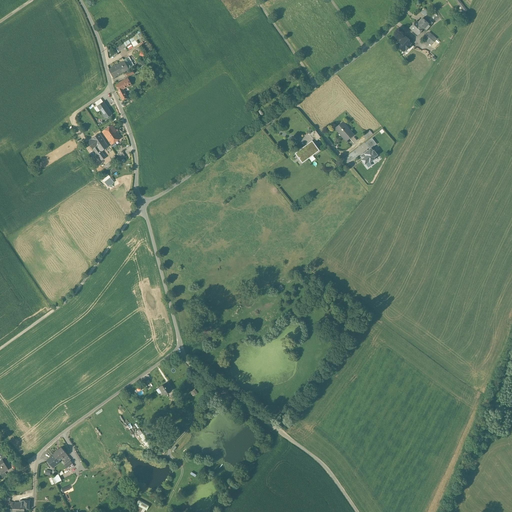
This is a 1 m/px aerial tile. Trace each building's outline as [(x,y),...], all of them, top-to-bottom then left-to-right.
[(424,20),(422,19),(418,23),(416,21),(414,23),(410,28),(413,31),(418,34),(423,28),(424,29),(428,24),(424,20)] [(428,24),(424,29),(426,31),(433,23),(430,21),(428,24)] [(436,39),(429,32),(424,38),(426,41),(424,44),(426,46),(429,43),(431,45),(436,39)] [(133,36),(128,39),(122,43),(125,47),(127,47),(128,51),(138,44),(133,36)] [(404,39),(402,40),(397,45),(400,49),(401,50),(401,51),(402,51),(403,51),(406,49),(407,50),(410,47),(409,46),(411,43),(408,41),(409,40),(406,37),(404,39)] [(122,43),(115,47),(118,52),(125,47),(122,43)] [(411,43),(409,46),(410,47),(407,50),(406,49),(403,51),(407,54),(414,46),(411,43)] [(129,57),(124,61),(124,62),(128,69),(134,65),(129,57)] [(124,62),(109,70),(113,77),(128,69),(124,62)] [(128,78),(116,85),(119,91),(123,89),(131,85),(128,78)] [(119,91),(118,91),(123,100),(128,97),(123,89),(119,91)] [(112,113),(103,101),(97,106),(106,118),(112,113)] [(354,135),(348,129),(348,130),(342,123),(335,128),(341,136),(345,133),(350,138),(354,135)] [(112,125),(102,131),(112,144),(121,137),(116,130),(115,129),(112,125)] [(315,130),(309,135),(315,142),(320,138),(315,130)] [(370,130),(365,134),(362,136),(365,140),(372,134),(370,130)] [(100,133),(88,141),(93,148),(96,146),(96,145),(105,140),(100,133)] [(350,138),(345,133),(341,136),(346,141),(350,138)] [(373,138),(365,142),(368,149),(376,144),(373,138)] [(105,140),(96,145),(96,146),(93,148),(97,154),(102,151),(109,146),(105,140)] [(313,143),(308,147),(307,146),(307,145),(294,155),(297,153),(298,154),(298,153),(303,160),(309,156),(309,157),(314,153),(318,150),(313,143)] [(365,148),(357,154),(361,159),(369,153),(371,152),(369,150),(368,151),(365,148)] [(369,153),(361,159),(365,165),(376,157),(376,156),(378,154),(374,150),(371,152),(369,153)] [(102,151),(97,154),(101,160),(106,157),(102,151)] [(117,155),(120,160),(126,156),(122,151),(117,155)] [(102,179),(105,183),(112,178),(108,174),(102,179)] [(166,382),(159,387),(162,392),(164,395),(171,391),(166,382)] [(140,429),(136,432),(148,446),(151,444),(140,429)] [(61,447),(53,454),(53,455),(56,458),(57,457),(60,460),(63,457),(64,458),(67,455),(61,447)] [(53,455),(47,460),(50,463),(51,463),(54,466),(59,462),(59,461),(60,460),(57,457),(56,458),(53,455)] [(67,455),(64,458),(63,457),(60,460),(64,465),(70,460),(71,460),(67,455)] [(2,461),(0,456),(0,472),(1,471),(2,473),(5,472),(8,470),(2,461)] [(58,474),(52,477),(55,484),(61,481),(58,474)] [(13,502),(7,500),(5,503),(4,508),(9,508),(13,509),(13,502)] [(30,501),(21,500),(20,502),(13,502),(13,509),(25,510),(29,509),(30,501)] [(137,511),(138,511),(144,511),(145,510),(147,511),(149,504),(138,501),(136,505),(139,506),(137,511)]
